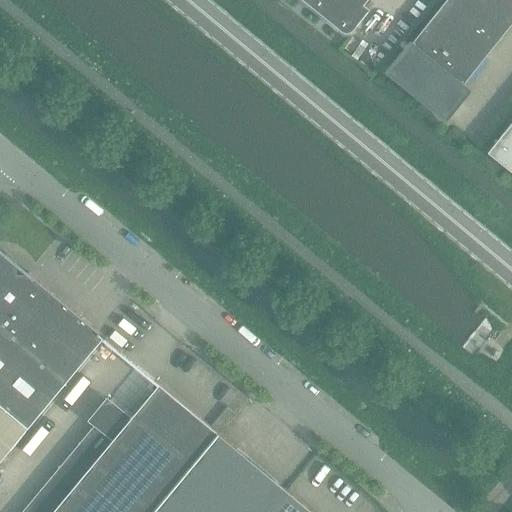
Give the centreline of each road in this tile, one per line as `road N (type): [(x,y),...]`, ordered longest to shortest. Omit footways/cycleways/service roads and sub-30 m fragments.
road 1 (unclassified): [(428,511),(0,150)]
road 2 (secondary): [(511,269),(186,0)]
